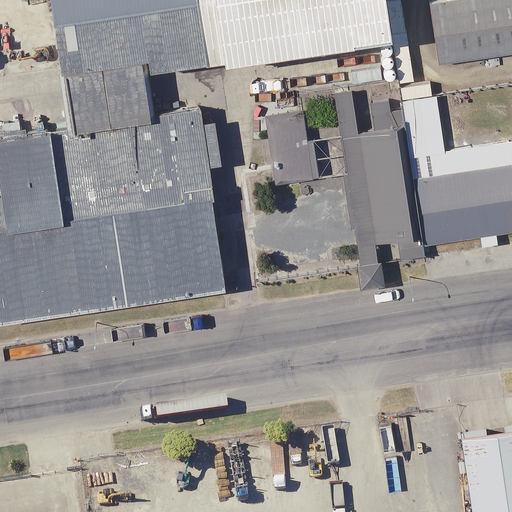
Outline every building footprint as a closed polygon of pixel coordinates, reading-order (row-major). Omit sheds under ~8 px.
[(161,0),(26,0),(46,138),(128,127),(121,81),(172,74),(161,0)] [(369,0),(174,0),(184,71),(376,45),(369,0)] [(386,0),(391,27),(406,25),(402,0),(386,0)] [(501,3),(410,15),(418,73),(509,60),(501,3)] [(402,98),(406,135),(426,132),(422,95),(402,98)] [(372,96),(318,103),(339,257),(393,250),(372,96)] [(176,121),(128,127),(0,144),(0,326),(200,300),(176,121)] [(496,172),(390,186),(400,255),(505,241),(496,172)] [(511,511),(511,433),(441,445),(451,511),(511,511)]
